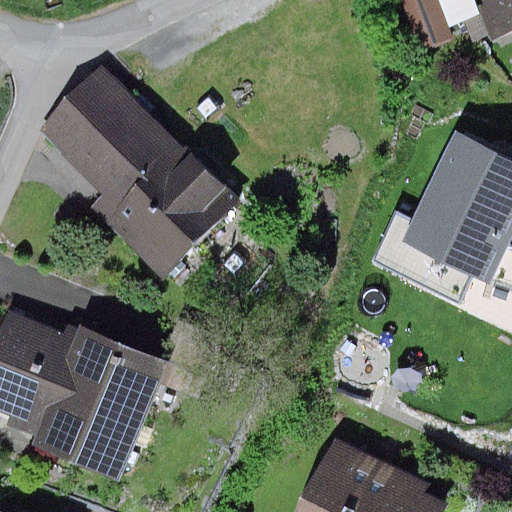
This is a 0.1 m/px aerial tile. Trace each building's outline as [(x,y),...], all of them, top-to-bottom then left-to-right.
[(401,0),(421,52),(452,41),(437,0),(401,0)] [(511,0),(476,0),(492,40),(511,31),(511,0)] [(104,65),(40,129),(106,194),(93,207),(164,277),(241,200),(104,65)] [(511,242),(511,160),(459,135),(406,244),(491,286),(509,249),(511,242)] [(334,201),(322,202),(323,222),(335,221),(334,201)] [(511,250),(509,249),(491,286),(406,244),(385,234),(371,264),(511,332),(511,250)] [(66,336),(11,315),(0,341),(0,409),(15,415),(11,426),(38,436),(34,446),(121,480),(159,383),(167,364),(69,327),(66,336)] [(186,322),(167,364),(159,383),(200,401),(227,340),(186,322)] [(424,511),(428,505),(325,456),(297,511),(424,511)]
